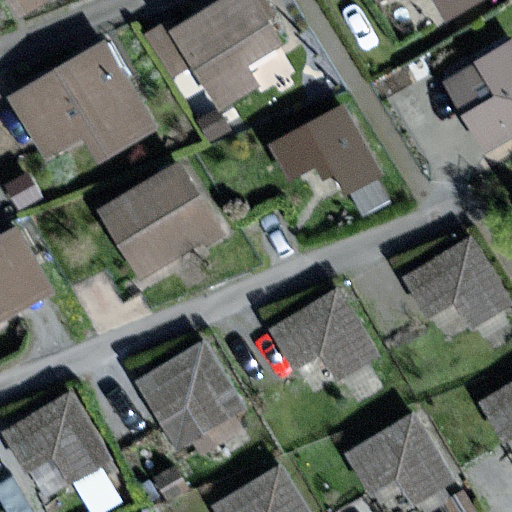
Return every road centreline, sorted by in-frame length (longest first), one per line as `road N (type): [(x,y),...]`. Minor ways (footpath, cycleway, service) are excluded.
road 1 (residential): [(307,0),(429,200),(410,225),(0,392)]
road 2 (residential): [(0,53),(126,0)]
